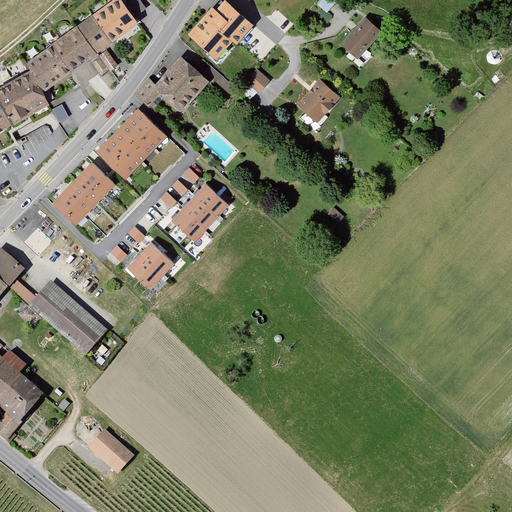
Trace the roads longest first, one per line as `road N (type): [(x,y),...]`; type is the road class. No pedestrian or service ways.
road 1 (residential): [(125,90),(190,157),(100,251),(33,189)]
road 2 (tertiary): [(125,90),(33,189)]
